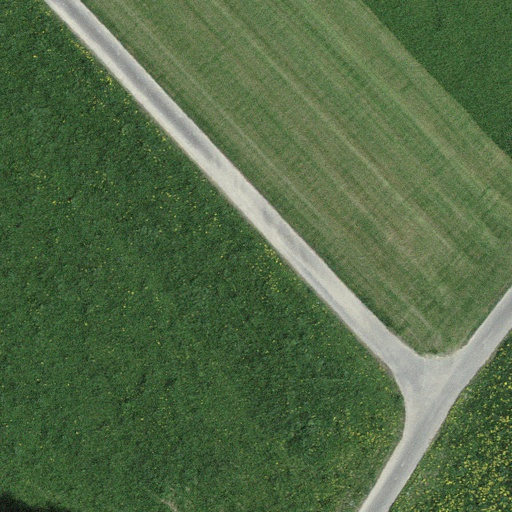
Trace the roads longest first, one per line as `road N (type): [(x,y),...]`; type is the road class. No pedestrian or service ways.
road 1 (track): [(62,0),(440,398)]
road 2 (track): [(511,307),(440,398),(372,511)]
